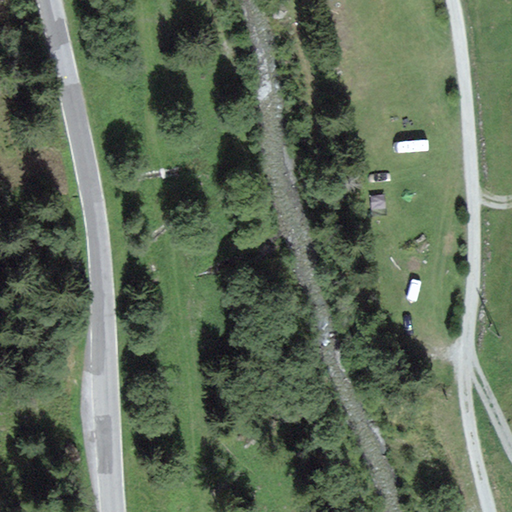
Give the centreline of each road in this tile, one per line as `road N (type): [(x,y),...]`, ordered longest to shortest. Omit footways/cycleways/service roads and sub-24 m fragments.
road 1 (tertiary): [(48,0),(96,221),(113,511)]
road 2 (track): [(448,0),(460,41),(472,200),(464,358),(493,511)]
